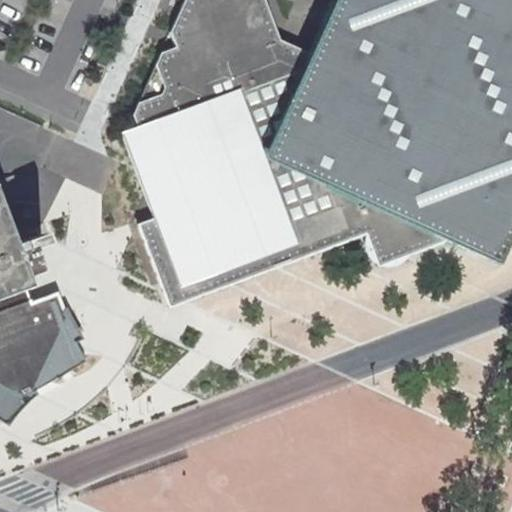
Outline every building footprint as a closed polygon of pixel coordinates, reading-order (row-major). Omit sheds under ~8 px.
[(317,60),(308,56),(278,42),(262,0),(184,0),(170,36),(176,49),(159,56),(133,119),(137,132),(121,138),(180,286),(357,219),(363,232),(383,241),(389,239),(391,246),(409,254),(445,241),(449,234),(462,238),(469,224),(474,228),(489,222),(493,216),(508,222),(511,212),(511,0),(333,0),(331,5),(326,6),(320,22),(321,26),(318,34),(327,38),(317,60)] [(318,34),(308,56),(317,60),(327,38),(318,34)] [(118,195),(123,212),(143,205),(138,189),(118,195)] [(0,419),(8,426),(90,360),(55,276),(22,272),(0,211),(0,419)] [(364,235),(363,232),(357,219),(180,286),(154,222),(137,227),(168,308),(364,235)] [(364,235),(371,252),(376,266),(409,254),(391,246),(389,239),(383,241),(363,232),(364,235)]
